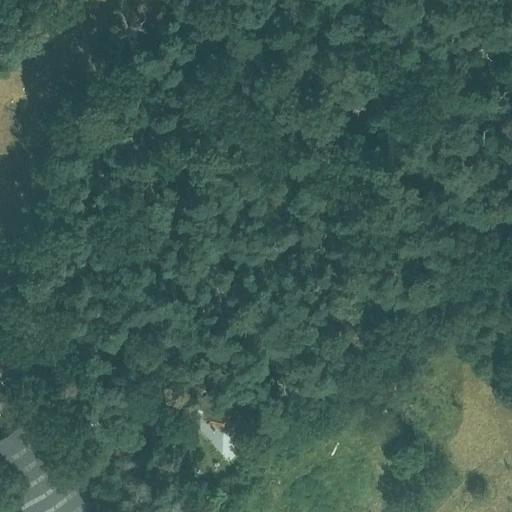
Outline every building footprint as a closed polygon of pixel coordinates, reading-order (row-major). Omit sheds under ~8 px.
[(55,331),(32,316),(10,349),(31,365),(55,331)] [(189,428),(228,472),(258,444),(217,398),(210,399),(192,416),(197,421),(189,428)] [(47,483),(60,473),(22,423),(11,431),(20,443),(1,457),(25,489),(42,476),(47,483)] [(20,443),(11,431),(9,429),(0,435),(0,458),(1,457),(20,443)] [(116,447),(94,466),(104,479),(127,460),(116,447)] [(349,473),(358,483),(369,474),(360,464),(349,473)] [(131,484),(148,484),(147,465),(130,466),(131,484)]
